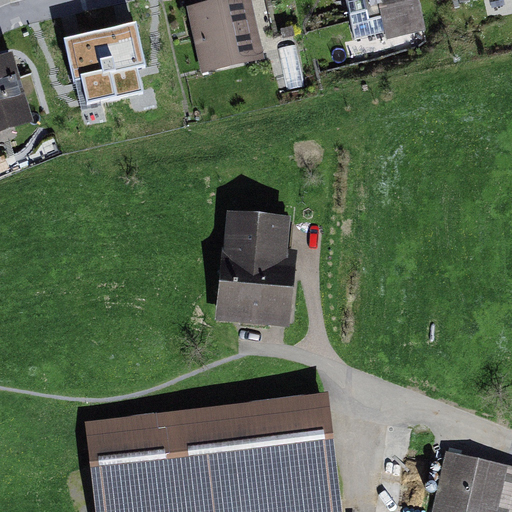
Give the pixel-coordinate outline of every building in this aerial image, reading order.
[(430,29),(421,0),(345,0),(360,49),(430,29)] [(268,61),(253,2),(187,18),(202,78),(268,61)] [(134,86),(121,33),(49,50),(63,104),(134,86)] [(0,139),(28,129),(6,67),(0,69),(0,139)] [(220,318),(279,325),(289,227),(230,221),(220,318)] [(334,511),(322,406),(89,433),(98,511),(334,511)] [(511,511),(511,474),(444,458),(430,511),(511,511)]
